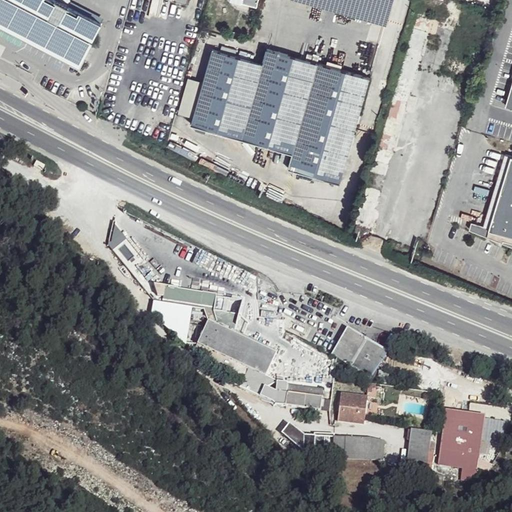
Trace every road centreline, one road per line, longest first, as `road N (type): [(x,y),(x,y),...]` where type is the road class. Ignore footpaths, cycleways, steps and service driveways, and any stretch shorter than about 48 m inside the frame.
road 1 (primary): [(0,116),(202,220),(511,348)]
road 2 (primary): [(511,322),(178,186),(0,93)]
road 3 (track): [(180,511),(37,435),(0,427)]
